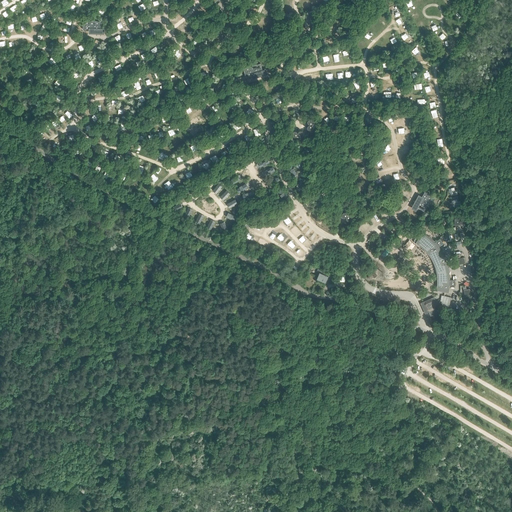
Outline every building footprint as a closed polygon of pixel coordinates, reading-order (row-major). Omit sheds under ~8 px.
[(89,29),(88,33),(104,33),(104,27),(100,27),(100,20),(83,20),(82,28),(89,29)] [(416,58),(421,53),(417,49),(412,55),(416,58)] [(246,75),(252,73),(253,77),(268,72),(266,66),(262,67),(260,61),(243,67),(246,75)] [(300,158),(296,162),(300,166),(304,163),(300,158)] [(160,178),(153,174),(151,178),(158,182),(160,178)] [(241,189),(239,190),(239,192),(248,187),(246,183),(240,186),(241,189)] [(458,193),(457,189),(455,189),(454,187),(449,188),(451,195),(458,193)] [(416,211),(418,208),(424,211),(432,195),(425,191),(422,197),(418,195),(411,208),(416,211)] [(150,198),(155,203),(158,200),(153,195),(150,198)] [(227,203),(229,207),(238,203),(235,199),(227,203)] [(200,223),(204,215),(200,213),(196,220),(200,223)] [(211,229),(215,221),(211,219),(207,227),(211,229)] [(430,236),(435,241),(441,234),(437,229),(430,236)] [(278,237),(285,241),(287,237),(281,233),(278,237)] [(438,290),(448,292),(449,287),(449,285),(455,285),(455,280),(449,280),(449,278),(449,276),(449,274),(449,272),(449,270),(448,268),(447,264),(446,259),(444,255),(441,251),(439,247),(444,243),(440,239),(435,243),(432,240),(429,237),(426,235),(422,233),(419,239),(418,238),(417,238),(416,238),(416,239),(415,239),(415,240),(414,240),(414,241),(414,242),(415,243),(415,244),(416,244),(417,244),(418,244),(419,244),(420,243),(422,244),(424,246),(426,248),(428,250),(429,251),(430,253),(432,255),(433,257),(434,258),(435,259),(436,262),(436,263),(437,264),(437,265),(438,267),(438,268),(438,270),(439,271),(439,273),(439,275),(439,276),(439,278),(439,280),(439,282),(439,286),(439,288),(438,290)] [(326,282),(328,276),(327,275),(323,273),(324,271),(318,269),(317,271),(319,272),(317,279),(317,278),(326,281),(325,282),(326,282)] [(441,295),(441,299),(443,299),(443,301),(441,307),(449,309),(451,297),(441,295)] [(434,297),(422,302),(422,305),(423,307),(423,309),(425,311),(426,313),(429,312),(430,316),(440,312),(436,303),(438,303),(437,301),(436,301),(434,297)]
